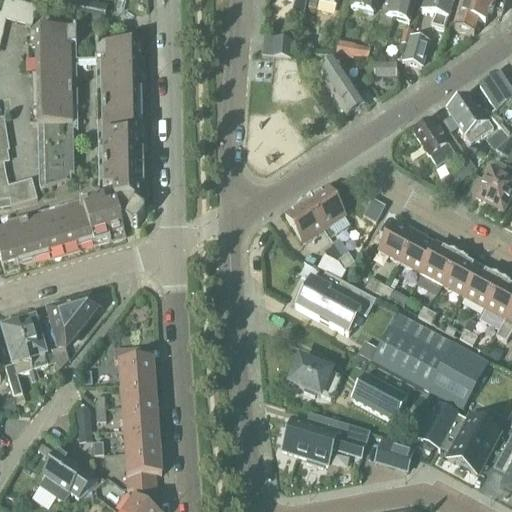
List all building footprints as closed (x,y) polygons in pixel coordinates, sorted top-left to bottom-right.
[(33,0),(31,9),(36,10),(47,14),(51,0),(33,0)] [(309,0),(307,11),(316,13),(318,3),(336,8),(337,0),(309,0)] [(350,12),(372,18),(375,8),(376,8),(377,0),(349,0),(349,1),(353,2),(350,12)] [(382,10),(380,19),(377,30),(390,34),(393,23),(408,28),(411,17),(415,0),(386,0),(384,10),(382,10)] [(431,30),(443,34),(446,23),(447,24),(454,0),(429,0),(428,5),(425,4),(421,17),(433,20),(431,30)] [(463,0),(453,35),(473,41),(477,28),(484,30),(487,20),(491,21),(492,18),(501,19),(505,6),(496,4),(497,2),(488,0),(463,0)] [(5,25),(16,28),(21,7),(4,3),(0,18),(5,25)] [(79,5),(76,19),(100,22),(103,9),(79,5)] [(21,7),(16,28),(31,31),(37,11),(21,7)] [(70,83),(70,67),(70,50),(76,50),(75,35),(30,36),(31,53),(35,53),(35,67),(31,67),(31,68),(35,67),(36,81),(31,81),(32,116),(37,115),(37,129),(33,129),(32,130),(37,130),(38,189),(40,195),(70,186),(70,180),(74,180),(73,130),(71,130),(71,113),(77,113),(77,83),(70,83)] [(297,42),(275,40),(273,59),(296,61),(297,42)] [(423,71),(430,46),(411,41),(404,66),(423,71)] [(98,202),(114,213),(120,226),(124,225),(133,231),(137,231),(145,220),(144,216),(137,209),(137,206),(144,206),(144,205),(139,205),(139,191),(144,191),(143,156),(138,157),(138,143),(142,143),(142,142),(138,142),(138,128),(142,128),(141,94),(136,94),(136,81),(141,80),(136,79),(136,66),(141,66),(140,48),(95,50),(95,65),(101,65),(102,98),(96,98),(96,128),(103,128),(103,160),(97,160),(98,202)] [(367,62),(370,52),(354,49),(352,60),(367,62)] [(349,84),(348,83),(334,61),(314,74),(328,96),(344,121),(364,109),(356,96),(357,92),(352,84),(349,84)] [(375,77),(375,80),(398,80),(398,65),(376,65),(376,68),(373,68),(373,77),(375,77)] [(508,144),(511,140),(511,91),(511,90),(506,92),(497,79),(479,92),(495,117),(496,116),(498,118),(490,123),(508,144)] [(464,141),(469,149),(490,136),(484,127),(487,126),(479,115),(477,116),(467,102),(447,116),(463,141),(464,141)] [(454,159),(447,148),(431,123),(412,135),(428,161),(429,160),(436,171),(454,159)] [(508,144),(501,135),(493,142),(500,150),(508,144)] [(511,140),(508,144),(497,157),(507,164),(511,156),(511,140)] [(453,169),(467,183),(476,175),(463,160),(453,169)] [(475,202),(501,217),(511,197),(511,176),(494,167),(490,175),(489,175),(475,202)] [(19,187),(25,207),(37,204),(31,184),(19,187)] [(10,212),(25,207),(19,187),(7,191),(8,204),(10,212)] [(0,205),(8,204),(7,191),(0,192),(0,205)] [(313,201),(305,206),(324,235),(344,221),(326,194),(314,202),(313,201)] [(114,213),(98,202),(67,211),(68,216),(37,225),(36,220),(7,228),(9,233),(0,235),(0,264),(2,272),(3,277),(4,276),(3,271),(16,268),(17,272),(50,263),(49,258),(62,254),(63,260),(64,259),(63,254),(76,250),(77,255),(110,245),(109,241),(122,237),(123,241),(125,241),(120,226),(114,213)] [(324,235),(305,206),(297,212),(297,213),(285,221),(303,249),(324,235)] [(400,268),(416,238),(407,233),(407,234),(394,227),(378,256),(400,268)] [(416,238),(400,268),(421,279),(437,251),(424,244),(425,243),(416,238)] [(331,268),(342,262),(333,249),(323,256),(331,268)] [(437,251),(421,279),(442,291),(458,261),(449,256),(449,257),(437,251)] [(348,258),(342,262),(348,271),(352,268),(354,267),(353,266),(348,258)] [(458,261),(442,291),(463,302),(479,274),(467,267),(467,266),(458,261)] [(336,266),(342,275),(348,271),(342,262),(336,266)] [(479,274),(463,302),(484,314),(500,284),(492,279),(491,280),(479,274)] [(296,310),(294,312),(340,337),(361,298),(325,278),(319,288),(310,283),(309,285),(309,286),(309,287),(308,287),(303,295),(304,296),(296,310)] [(364,292),(376,299),(381,289),(369,282),(364,292)] [(500,284),(484,314),(504,325),(511,309),(511,292),(509,290),(509,289),(500,284)] [(381,289),(376,299),(388,305),(393,296),(381,289)] [(59,352),(59,354),(59,355),(70,357),(103,315),(95,300),(48,315),(50,323),(42,325),(50,354),(59,352)] [(511,309),(504,325),(495,341),(506,347),(511,335),(511,309)] [(424,325),(429,315),(423,312),(417,321),(424,325)] [(429,315),(424,325),(430,329),(436,319),(429,315)] [(21,329),(18,330),(31,376),(47,371),(44,361),(45,361),(34,325),(31,326),(30,323),(20,326),(21,329)] [(16,380),(31,376),(18,330),(15,331),(14,328),(4,331),(5,333),(2,334),(13,370),(3,373),(11,401),(21,398),(16,380)] [(379,370),(414,389),(462,415),(488,370),(452,349),(445,363),(389,333),(372,366),(379,370)] [(459,344),(465,348),(471,338),(464,335),(459,344)] [(471,338),(465,348),(472,351),(477,342),(471,338)] [(120,390),(155,388),(154,365),(142,365),(141,353),(114,355),(115,367),(119,367),(120,390)] [(299,364),(289,388),(303,394),(302,397),(314,402),(315,399),(319,401),(330,405),(340,383),(329,379),(329,377),(299,364)] [(91,389),(90,377),(80,378),(81,390),(91,389)] [(406,403),(371,384),(364,380),(351,405),(393,427),(406,403)] [(120,390),(122,413),(157,411),(155,388),(120,390)] [(95,402),(96,414),(105,414),(104,401),(95,402)] [(13,402),(0,404),(0,418),(16,414),(13,402)] [(436,407),(417,443),(418,444),(419,443),(438,453),(438,455),(439,455),(440,454),(449,459),(447,463),(476,479),(499,437),(469,421),(467,425),(458,420),(458,419),(457,418),(456,420),(437,409),(437,408),(436,407)] [(77,416),(80,448),(93,447),(90,414),(83,411),(77,416)] [(157,411),(122,413),(123,436),(158,434),(157,411)] [(105,414),(96,414),(96,427),(106,427),(105,414)] [(292,422),(282,454),(308,462),(307,464),(306,466),(322,471),(323,467),(327,469),(336,441),(364,450),(369,437),(318,421),(316,430),(292,422)] [(123,436),(124,459),(160,457),(158,434),(123,436)] [(511,448),(507,446),(493,474),(505,480),(499,490),(511,497),(511,448)] [(94,462),(103,461),(102,448),(93,448),(94,462)] [(394,448),(387,471),(406,476),(413,453),(394,448)] [(160,457),(124,459),(126,493),(127,494),(133,493),(156,491),(155,481),(161,480),(160,457)] [(63,509),(70,499),(77,504),(97,486),(83,476),(57,459),(42,481),(44,483),(38,492),(63,509)] [(134,502),(126,511),(156,511),(156,491),(133,493),(134,502)]
